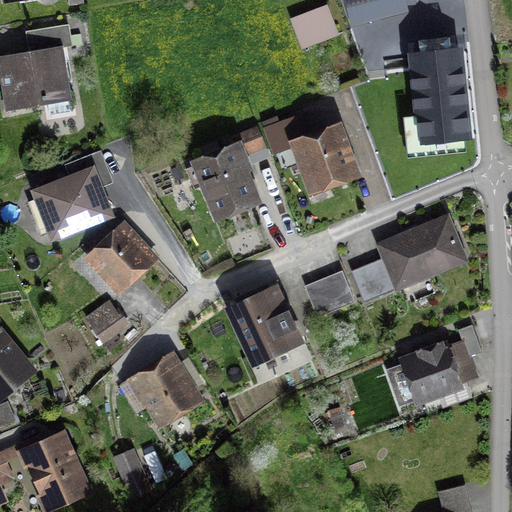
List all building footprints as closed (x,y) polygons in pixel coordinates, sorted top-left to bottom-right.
[(406,0),(344,0),(352,26),(409,11),(406,0)] [(328,2),(289,16),(300,47),(339,33),(328,2)] [(147,84),(152,110),(213,100),(199,11),(137,21),(141,48),(146,47),(152,83),(147,84)] [(462,44),(408,49),(418,141),(472,135),(462,44)] [(64,50),(0,59),(0,60),(8,110),(72,99),(64,50)] [(341,118),(289,138),(310,194),(363,174),(341,118)] [(259,131),(241,138),(253,166),(270,159),(259,131)] [(239,139),(193,155),(215,214),(260,198),(239,139)] [(71,178),(34,193),(56,244),(113,220),(99,186),(108,182),(96,153),(65,165),(71,178)] [(179,166),(169,170),(175,183),(184,179),(179,166)] [(454,220),(380,249),(398,296),(472,267),(454,220)] [(125,226),(87,260),(122,300),(161,265),(125,226)] [(384,266),(355,277),(366,306),(395,294),(384,266)] [(346,276),(307,290),(319,323),(358,309),(346,276)] [(281,289),(230,312),(255,369),(307,347),(281,289)] [(129,327),(112,307),(91,325),(108,345),(129,327)] [(0,395),(33,368),(5,331),(0,331),(0,395)] [(463,338),(403,362),(422,410),(483,386),(463,338)] [(206,406),(175,357),(131,385),(161,434),(206,406)] [(8,404),(0,406),(0,425),(14,420),(8,404)] [(64,511),(96,497),(66,433),(0,463),(0,494),(1,496),(30,483),(43,511),(64,511)] [(136,456),(117,464),(134,505),(153,497),(136,456)] [(464,484),(439,491),(445,511),(468,511),(472,511),(464,484)]
